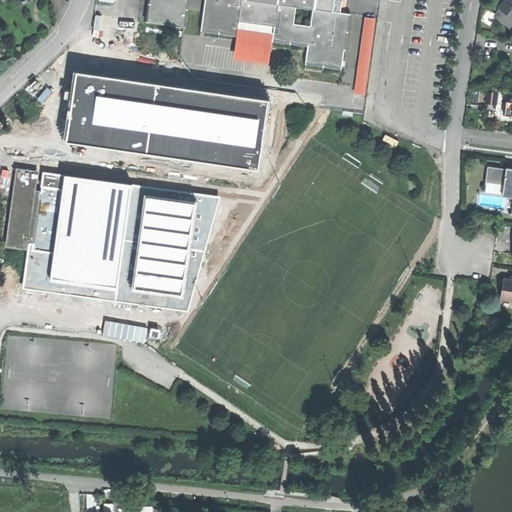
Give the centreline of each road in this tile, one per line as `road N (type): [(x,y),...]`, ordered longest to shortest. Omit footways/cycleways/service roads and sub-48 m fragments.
road 1 (residential): [(472,0),(451,139),(450,227),(466,255)]
road 2 (residential): [(81,0),(65,32),(0,94)]
